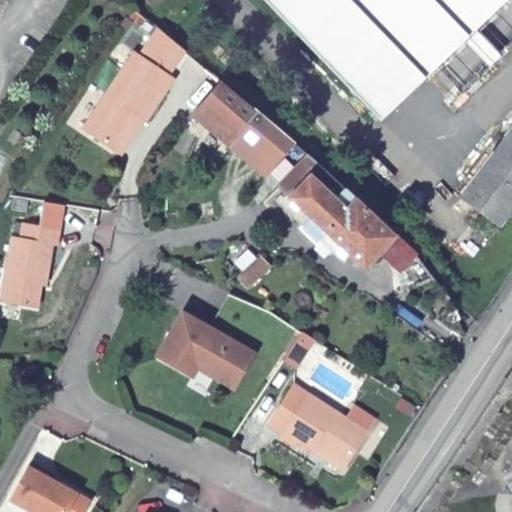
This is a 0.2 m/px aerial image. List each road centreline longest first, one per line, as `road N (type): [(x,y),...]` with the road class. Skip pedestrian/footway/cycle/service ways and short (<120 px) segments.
road 1 (residential): [(282,511),(94,415),(88,373),(156,247)]
road 2 (tertiary): [(511,326),(386,511)]
